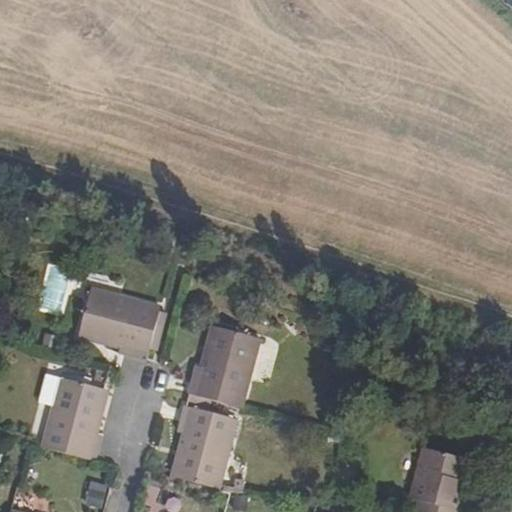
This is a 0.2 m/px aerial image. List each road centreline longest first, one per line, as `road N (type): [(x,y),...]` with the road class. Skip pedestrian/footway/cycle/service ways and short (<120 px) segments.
road 1 (track): [(0,159),(511,330)]
road 2 (residential): [(121,511),(156,386)]
